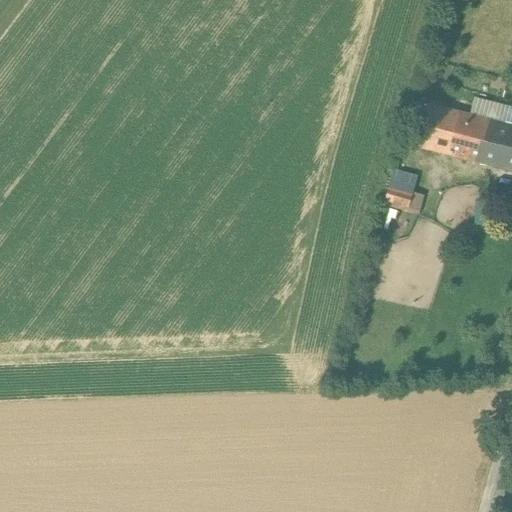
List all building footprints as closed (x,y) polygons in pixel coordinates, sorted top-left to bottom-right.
[(511,108),(476,99),(471,116),(511,126),(511,108)] [(511,126),(471,116),(428,104),(415,147),(511,171),(511,126)] [(417,179),(394,172),(390,185),(413,192),(417,179)] [(413,192),(390,185),(384,204),(408,211),(413,192)] [(413,192),(408,211),(419,214),(424,195),(413,192)]
